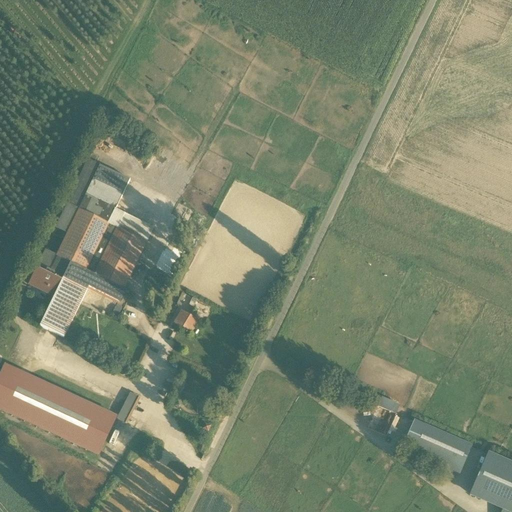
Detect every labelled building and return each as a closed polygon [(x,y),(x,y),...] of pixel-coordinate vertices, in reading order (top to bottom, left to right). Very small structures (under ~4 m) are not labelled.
[(96,164),(89,160),(67,205),(78,211),(78,210),(85,196),(100,166),(96,164)] [(100,166),(85,196),(115,210),(130,180),(100,166)] [(153,229),(115,210),(85,196),(78,210),(146,243),(153,229)] [(56,228),(67,233),(78,211),(67,205),(56,228)] [(78,210),(78,211),(67,233),(56,256),(56,257),(94,275),(124,289),(146,243),(78,210)] [(37,265),(39,266),(49,271),(56,257),(56,256),(45,250),(37,265)] [(94,275),(56,257),(49,271),(39,266),(30,284),(54,296),(40,326),(40,327),(63,338),(88,288),(94,275)] [(88,288),(118,302),(124,289),(94,275),(88,288)] [(177,305),(181,307),(186,296),(182,294),(177,305)] [(212,319),(220,323),(224,315),(216,311),(212,319)] [(174,323),(191,333),(197,323),(181,313),(174,323)] [(233,327),(236,336),(244,333),(241,324),(233,327)] [(225,358),(233,363),(239,351),(231,347),(225,358)] [(116,417),(4,366),(0,375),(0,410),(98,456),(116,417)] [(215,379),(223,383),(229,371),(221,367),(215,379)] [(116,420),(125,425),(139,398),(130,394),(116,420)] [(381,396),(377,406),(397,414),(401,405),(381,396)] [(404,445),(415,450),(425,427),(414,422),(404,445)] [(470,447),(425,427),(415,450),(447,464),(460,470),(470,447)] [(511,511),(511,465),(488,455),(471,495),(503,509),(502,511),(511,511)] [(458,475),(460,470),(447,464),(445,469),(458,475)]
